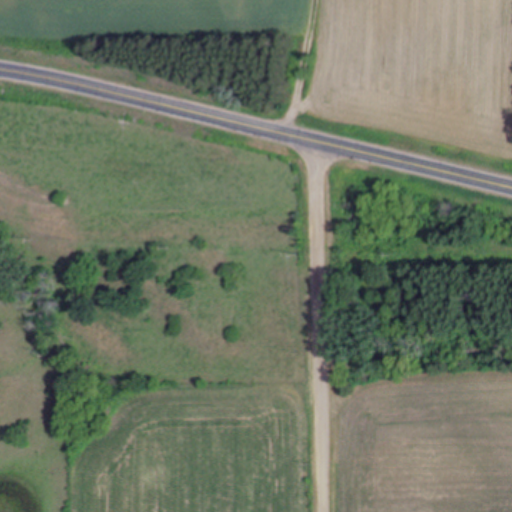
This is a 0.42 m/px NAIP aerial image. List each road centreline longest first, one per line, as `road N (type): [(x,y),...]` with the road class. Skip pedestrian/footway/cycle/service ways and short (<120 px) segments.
road 1 (secondary): [(0,73),(511,182)]
road 2 (residential): [(322,138),(328,511)]
